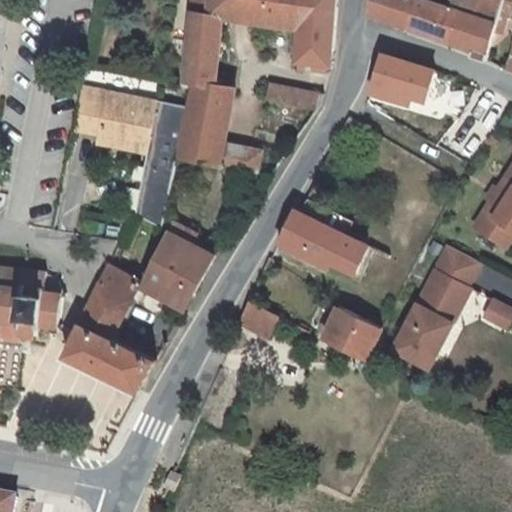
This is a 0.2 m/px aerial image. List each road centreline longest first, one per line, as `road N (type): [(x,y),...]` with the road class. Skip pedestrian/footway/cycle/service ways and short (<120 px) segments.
road 1 (tertiary): [(118,488),(343,88),(359,36)]
road 2 (unclassified): [(359,36),(511,90)]
road 3 (unclassified): [(0,465),(118,488)]
